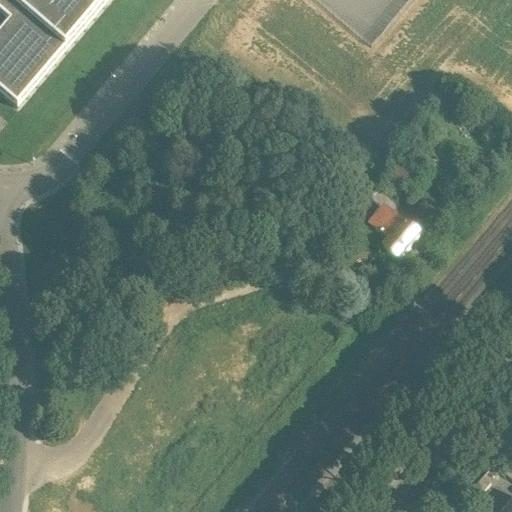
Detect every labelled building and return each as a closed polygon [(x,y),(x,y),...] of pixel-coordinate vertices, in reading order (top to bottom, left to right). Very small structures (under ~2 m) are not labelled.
[(0,0),(0,38),(0,39),(0,38),(0,96),(18,112),(113,0),(0,0)] [(423,177),(401,161),(392,174),(413,189),(423,177)] [(419,239),(383,209),(377,217),(374,214),(366,224),(388,243),(383,250),(399,263),(419,239)] [(167,409),(150,431),(162,440),(179,418),(167,409)] [(479,501),(490,487),(483,481),(471,494),(479,501)] [(460,508),(464,511),(469,511),(479,501),(471,494),(460,508)]
